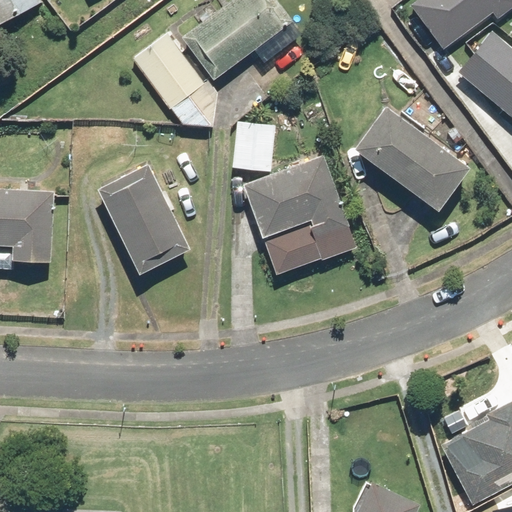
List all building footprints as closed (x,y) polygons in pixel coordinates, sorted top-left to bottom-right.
[(41,0),(0,0),(0,24),(43,3),(41,0)] [(277,0),(232,0),(182,35),(212,77),(292,21),(277,0)] [(511,3),(509,0),(424,0),(404,14),(436,59),(511,5),(511,3)] [(511,46),(492,30),(458,70),(511,116),(511,46)] [(180,121),(180,125),(213,126),(215,97),(215,96),(215,83),(204,82),(167,33),(133,58),(180,121)] [(386,104),(354,148),(439,209),(471,166),(386,104)] [(275,125),(238,121),(233,168),(270,172),(275,125)] [(324,154),(243,183),(276,274),(356,245),(324,154)] [(149,163),(99,187),(139,272),(190,248),(149,163)] [(54,188),(0,186),(0,242),(14,243),(13,260),(51,261),(54,188)] [(437,413),(445,427),(474,410),(465,395),(437,413)] [(489,415),(440,440),(473,501),(511,480),(511,396),(486,410),(489,415)] [(396,437),(368,442),(371,461),(399,456),(396,437)] [(371,480),(354,511),(416,511),(420,505),(371,480)]
